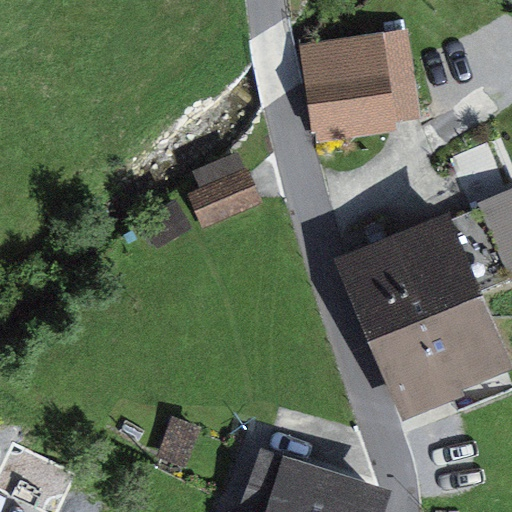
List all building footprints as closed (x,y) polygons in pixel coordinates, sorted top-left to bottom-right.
[(405,29),(299,45),(314,143),(388,131),(398,130),(397,122),(396,120),(419,116),(405,29)] [(192,170),(199,187),(245,170),(238,152),(192,170)] [(199,187),(187,192),(200,228),(259,205),(246,170),(245,170),(199,187)] [(511,189),(478,204),(480,209),(450,222),(480,292),(511,279),(511,189)] [(178,202),(141,224),(155,249),(192,227),(178,202)] [(344,261),(377,336),(480,292),(450,222),(448,217),(344,261)] [(510,362),(480,292),(377,336),(406,406),(510,362)] [(172,416),(157,457),(186,467),(201,426),(172,416)] [(374,511),(380,495),(266,459),(249,511),(374,511)]
